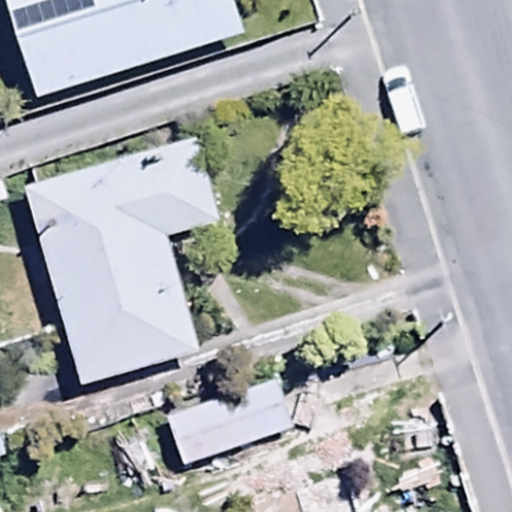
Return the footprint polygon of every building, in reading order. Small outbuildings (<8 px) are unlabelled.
[(2,0),(35,106),(245,42),(231,0),(2,0)] [(77,393),(195,361),(164,245),(223,229),(201,149),(24,197),(77,393)] [(165,427),(183,477),(289,439),(271,388),(165,427)] [(356,511),(346,480),(249,511),(356,511)] [(107,511),(101,491),(39,511),(38,511),(107,511)]
